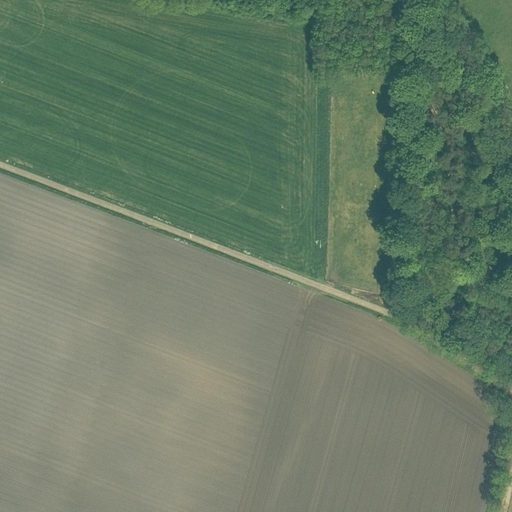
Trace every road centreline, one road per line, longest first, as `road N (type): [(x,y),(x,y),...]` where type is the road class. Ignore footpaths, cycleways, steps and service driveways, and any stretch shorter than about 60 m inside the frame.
road 1 (unclassified): [(396,316),(0,164)]
road 2 (track): [(448,0),(511,123)]
road 3 (track): [(511,390),(396,316)]
